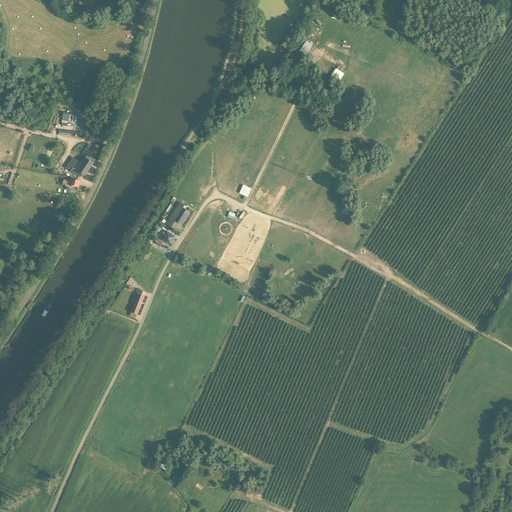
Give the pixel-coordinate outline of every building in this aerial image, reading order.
[(341,78),(344,72),(336,67),(332,73),(341,78)] [(65,168),(69,170),(80,177),(82,174),(84,176),(95,160),(87,155),(81,163),(72,157),(65,168)] [(63,179),(62,183),(73,187),(74,186),(77,187),(79,181),(71,178),(70,181),(63,179)] [(251,189),(243,185),(239,194),(247,198),(251,189)] [(181,225),(189,212),(185,209),(186,207),(179,202),(167,220),(173,224),(175,221),(181,225)] [(346,205),(342,211),(347,214),(351,208),(346,205)] [(166,231),(161,239),(169,244),(174,236),(166,231)] [(136,314),(145,292),(137,289),(135,292),(131,302),(133,303),(130,312),(131,312),(129,316),(135,318),(136,314)]
